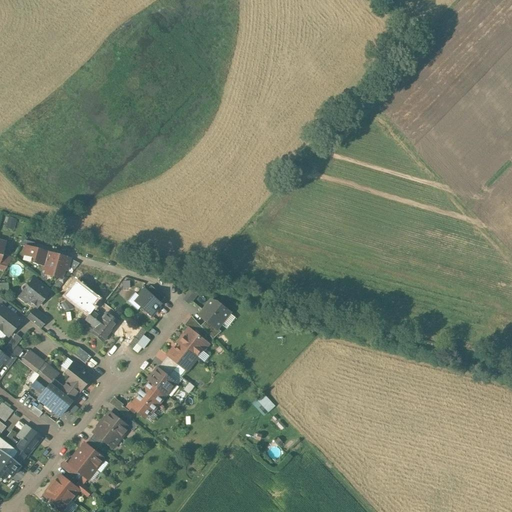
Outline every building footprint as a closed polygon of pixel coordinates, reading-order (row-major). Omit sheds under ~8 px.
[(9,217),(7,228),(15,229),(17,218),(9,217)] [(35,244),(23,240),(20,246),(25,247),(26,247),(34,249),(35,244)] [(34,249),(26,247),(25,247),(23,256),(32,258),(34,261),(33,263),(43,266),(47,253),(34,249)] [(43,266),(42,271),(45,272),(48,275),(52,277),(58,256),(47,253),(43,266)] [(69,259),(58,256),(52,277),(57,278),(62,275),(64,270),(66,271),(69,259)] [(49,292),(33,279),(23,293),(30,299),(28,301),(37,307),(49,292)] [(0,282),(0,291),(8,292),(8,283),(0,282)] [(165,298),(152,286),(147,291),(161,303),(165,298)] [(84,299),(71,289),(65,297),(78,307),(84,299)] [(147,291),(145,289),(138,298),(139,298),(141,306),(140,306),(152,316),(158,310),(157,309),(162,303),(161,303),(147,291)] [(95,308),(84,299),(78,307),(89,315),(93,310),(93,311),(95,308)] [(207,321),(217,329),(217,328),(230,313),(218,303),(211,301),(200,315),(207,321)] [(0,305),(0,326),(10,313),(0,305)] [(46,320),(34,310),(27,319),(40,329),(46,320)] [(93,311),(93,310),(89,315),(98,323),(102,318),(93,311)] [(10,313),(0,326),(0,330),(8,337),(20,321),(10,313)] [(118,323),(106,313),(102,318),(98,323),(110,332),(118,323)] [(98,323),(89,315),(85,320),(94,328),(98,323)] [(202,330),(191,318),(185,326),(190,330),(197,336),(202,330)] [(217,329),(207,321),(201,326),(213,339),(221,332),(217,328),(217,329)] [(110,332),(98,323),(94,328),(91,333),(103,342),(110,333),(110,332)] [(143,328),(129,346),(133,350),(147,331),(143,328)] [(190,330),(185,337),(183,337),(179,343),(181,345),(183,346),(196,357),(197,356),(198,357),(209,344),(203,340),(197,336),(190,330)] [(202,330),(197,336),(203,340),(206,335),(202,330)] [(15,334),(7,348),(20,356),(24,349),(18,345),(22,338),(15,334)] [(58,345),(45,334),(38,343),(51,353),(58,345)] [(181,345),(177,350),(174,348),(168,356),(179,365),(181,366),(184,363),(190,367),(198,357),(197,356),(196,357),(183,346),(181,345)] [(91,357),(79,348),(73,355),(85,364),(91,357)] [(16,358),(7,351),(3,356),(8,359),(4,364),(9,368),(16,358)] [(43,363),(29,352),(21,362),(34,372),(35,373),(42,364),(43,363)] [(179,365),(168,356),(163,363),(174,371),(179,365)] [(174,371),(163,363),(158,369),(169,378),(174,371)] [(90,377),(73,364),(65,373),(71,378),(67,383),(79,392),(90,377)] [(57,376),(47,367),(39,376),(49,384),(59,392),(63,387),(54,380),(57,376)] [(169,378),(158,369),(149,381),(167,395),(176,383),(169,378)] [(35,373),(34,372),(27,380),(32,384),(39,376),(35,373)] [(39,376),(32,384),(31,386),(42,394),(49,384),(39,376)] [(133,405),(131,403),(128,408),(134,412),(136,410),(146,418),(151,411),(153,413),(167,395),(149,381),(148,381),(150,383),(145,389),(147,391),(145,393),(142,390),(139,394),(140,396),(133,405)] [(67,383),(63,387),(59,392),(71,402),(79,392),(67,383)] [(59,392),(49,384),(42,394),(37,399),(59,417),(71,402),(59,392)] [(266,416),(277,405),(265,393),(254,404),(266,416)] [(124,405),(115,398),(110,404),(119,411),(122,406),(123,406),(124,405)] [(2,403),(0,405),(0,418),(5,422),(13,411),(2,403)] [(32,405),(29,410),(38,417),(42,413),(32,405)] [(123,406),(122,406),(119,411),(125,416),(126,416),(129,412),(123,406)] [(153,413),(151,411),(146,418),(152,422),(157,416),(153,413)] [(121,421),(111,413),(106,419),(107,419),(103,424),(121,438),(129,428),(130,428),(121,421)] [(126,416),(125,416),(121,421),(130,428),(129,428),(133,432),(138,426),(126,416)] [(121,438),(103,424),(100,428),(99,427),(94,433),(95,434),(104,441),(113,448),(121,438)] [(30,429),(17,446),(29,455),(42,438),(30,429)] [(104,441),(95,434),(90,439),(100,446),(104,441)] [(0,439),(0,450),(1,451),(8,457),(13,450),(0,439)] [(100,446),(90,439),(86,444),(96,452),(100,446)] [(86,444),(81,450),(82,451),(78,455),(96,469),(105,459),(96,452),(86,444)] [(28,457),(15,447),(13,450),(8,457),(20,466),(28,457)] [(20,466),(8,457),(1,451),(0,453),(0,481),(2,482),(7,476),(10,479),(20,466)] [(96,469),(78,455),(75,459),(74,459),(69,465),(74,468),(79,473),(88,480),(96,469)] [(69,465),(65,461),(60,466),(70,474),(74,468),(69,465)] [(79,473),(74,468),(70,474),(75,478),(79,473)] [(75,487),(61,475),(53,486),(54,486),(72,501),(79,491),(80,490),(75,487)] [(93,492),(79,481),(75,487),(80,490),(79,491),(88,498),(93,492)] [(72,501),(54,486),(50,491),(49,490),(45,496),(59,507),(63,511),(64,511),(72,501)] [(66,510),(68,511),(73,511),(79,506),(74,501),(66,510)]
